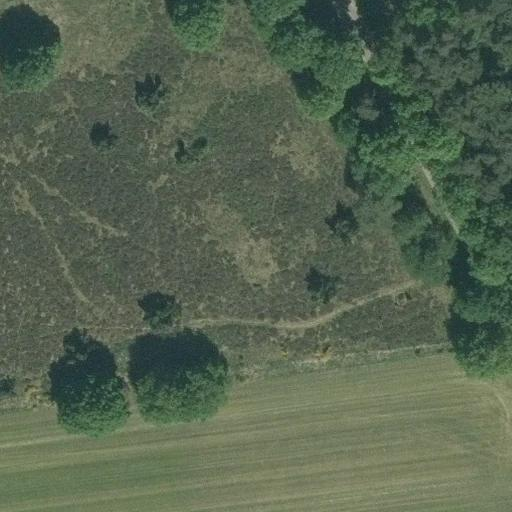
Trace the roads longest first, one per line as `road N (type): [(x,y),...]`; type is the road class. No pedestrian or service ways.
road 1 (tertiary): [(511,331),(329,0)]
road 2 (track): [(394,118),(511,93)]
